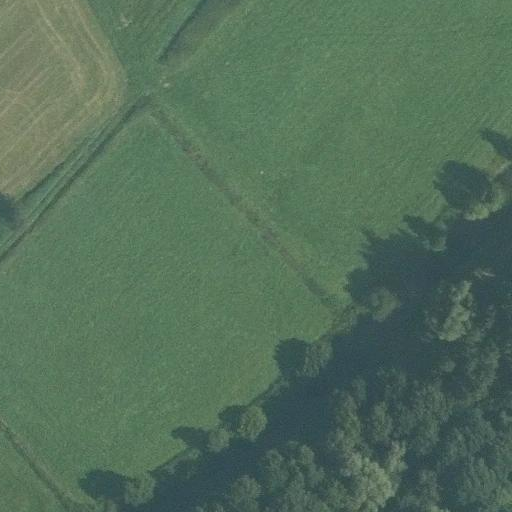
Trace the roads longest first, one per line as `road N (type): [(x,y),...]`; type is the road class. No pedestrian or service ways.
road 1 (track): [(234,511),(316,452),(511,250)]
road 2 (track): [(238,0),(0,256)]
